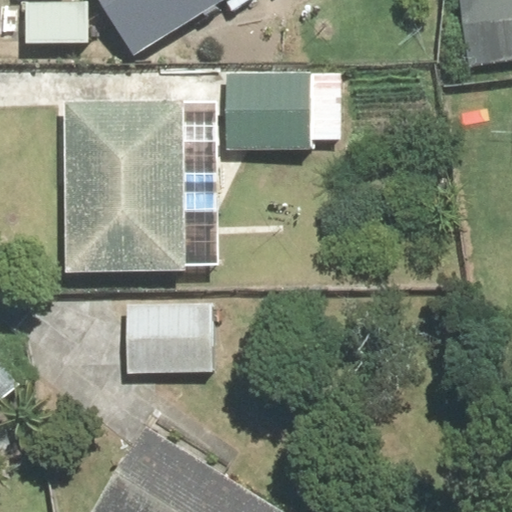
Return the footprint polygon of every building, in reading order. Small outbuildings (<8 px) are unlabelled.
[(107,0),(142,55),(228,0),(107,0)] [(511,0),(461,0),(466,63),(511,60),(511,0)] [(325,69),(234,68),(233,156),(323,158),(325,69)] [(76,102),(73,275),(197,277),(200,105),(76,102)] [(228,294),(136,292),(134,374),(227,376),(228,294)] [(0,414),(42,381),(0,328),(0,414)] [(306,511),(151,421),(97,511),(306,511)]
